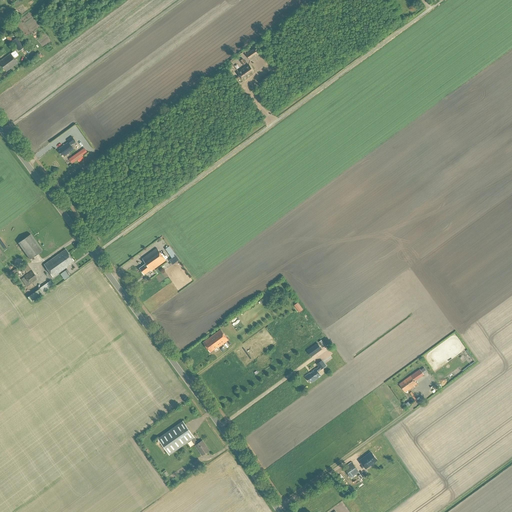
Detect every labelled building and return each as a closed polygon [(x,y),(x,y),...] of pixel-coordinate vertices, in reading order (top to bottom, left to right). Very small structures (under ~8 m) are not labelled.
[(24,48),(17,37),(12,41),(19,51),(24,48)] [(259,55),(254,48),(246,54),(250,61),(259,55)] [(11,53),(0,61),(0,66),(3,70),(4,69),(6,71),(18,63),(11,53)] [(253,71),(248,65),(238,72),(243,80),(253,74),(252,72),(253,71)] [(59,151),(61,155),(63,154),(64,156),(74,149),(71,145),(76,141),(72,137),(67,140),(69,142),(59,149),(60,150),(59,151)] [(84,155),(81,151),(72,157),(75,161),(84,155)] [(18,243),(30,260),(42,251),(31,234),(18,243)] [(146,263),(139,268),(144,274),(150,270),(151,271),(166,260),(157,248),(142,259),(146,263)] [(44,265),(53,277),(67,267),(66,267),(70,264),(69,264),(74,261),(65,249),(44,265)] [(38,279),(31,270),(24,276),(24,277),(21,279),(27,287),(30,284),(38,279)] [(294,305),(299,312),(303,310),(298,302),(294,305)] [(229,340),(221,329),(203,342),(210,352),(218,347),(229,340)] [(318,343),(310,349),(314,355),(322,349),(318,343)] [(315,368),(305,376),(309,381),(310,380),(312,382),(316,380),(316,379),(321,376),(318,372),(326,366),(322,360),(317,364),(318,367),(316,368),(315,368)] [(410,375),(399,384),(405,392),(409,389),(417,384),(415,381),(424,374),(420,369),(410,375)] [(209,449),(203,440),(198,442),(183,421),(158,438),(169,455),(192,440),(202,455),(209,449)] [(385,444),(384,446),(381,442),(378,445),(381,448),(377,451),(379,454),(387,447),(385,444)] [(360,460),(365,467),(371,463),(372,464),(378,460),(372,453),(371,454),(369,452),(364,456),(364,457),(360,460)] [(350,478),(359,472),(352,461),(343,467),(350,478)]
